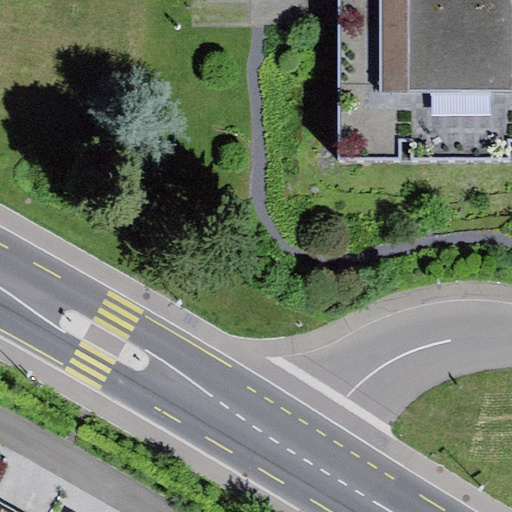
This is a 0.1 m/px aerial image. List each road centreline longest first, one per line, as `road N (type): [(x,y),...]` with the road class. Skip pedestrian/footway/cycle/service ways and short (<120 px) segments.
road 1 (primary): [(293,456),(0,285)]
road 2 (residential): [(511,335),(458,337),(401,357),(327,404),(293,456)]
